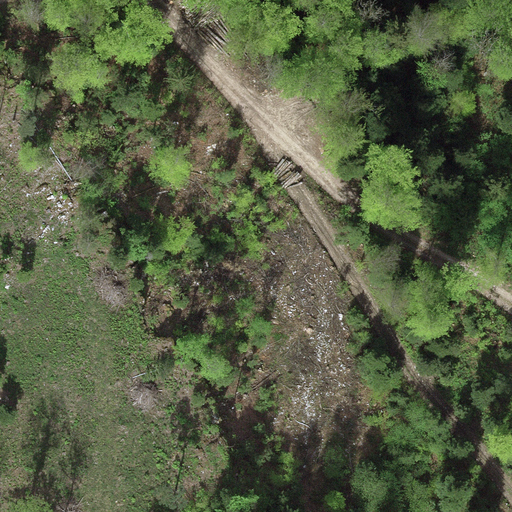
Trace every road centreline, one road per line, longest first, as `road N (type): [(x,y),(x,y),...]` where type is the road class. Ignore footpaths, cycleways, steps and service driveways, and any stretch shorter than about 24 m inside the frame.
road 1 (track): [(241,92),(412,378),(511,503)]
road 2 (track): [(147,0),(347,196),(511,301)]
